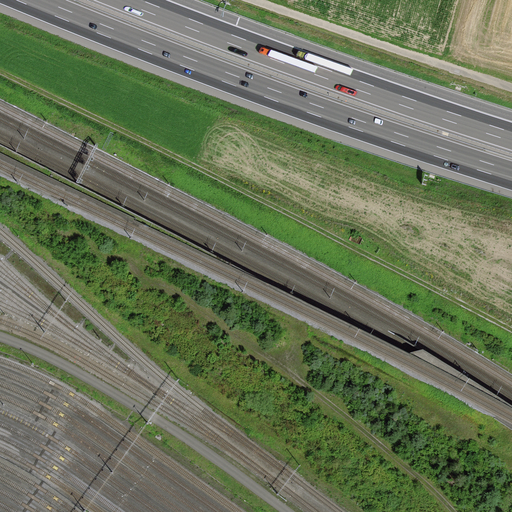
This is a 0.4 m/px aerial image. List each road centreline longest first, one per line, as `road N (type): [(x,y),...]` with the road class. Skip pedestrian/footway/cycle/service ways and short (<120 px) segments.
road 1 (track): [(511,330),(0,71)]
road 2 (motorway): [(29,0),(511,175)]
road 3 (motorway): [(511,136),(130,0)]
road 4 (track): [(454,511),(308,386),(144,277)]
road 5 (track): [(511,87),(253,0)]
